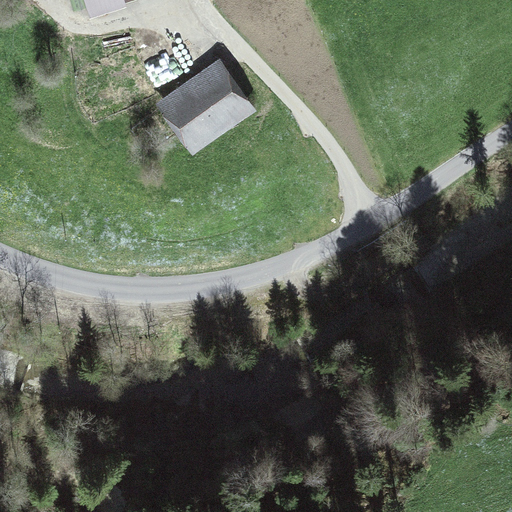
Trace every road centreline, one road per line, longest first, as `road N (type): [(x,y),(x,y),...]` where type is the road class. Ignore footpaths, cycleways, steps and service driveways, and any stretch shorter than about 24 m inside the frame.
road 1 (unclassified): [(0,255),(83,283),(154,291),(266,279),(374,224),(511,130)]
road 2 (track): [(178,6),(100,25),(38,0)]
